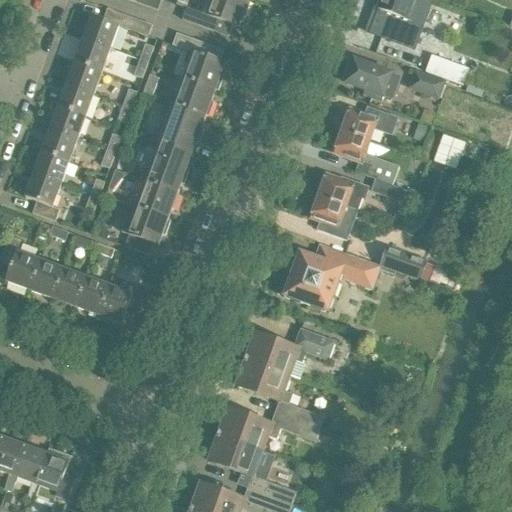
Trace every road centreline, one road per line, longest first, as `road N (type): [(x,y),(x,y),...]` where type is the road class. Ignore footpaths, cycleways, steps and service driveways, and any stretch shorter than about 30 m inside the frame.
road 1 (residential): [(146,414),(301,0)]
road 2 (residential): [(146,414),(0,362)]
